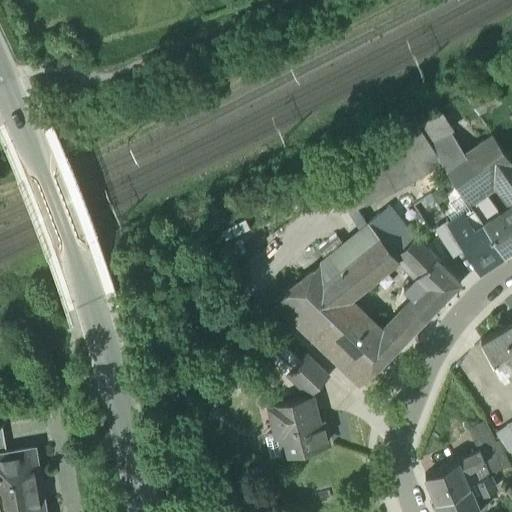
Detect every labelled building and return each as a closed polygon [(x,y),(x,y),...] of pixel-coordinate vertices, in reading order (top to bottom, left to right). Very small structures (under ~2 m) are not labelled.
[(492,83),(468,97),(477,113),(502,99),(492,83)] [(446,109),(418,124),(444,164),(446,167),(469,152),(453,129),(457,126),(446,109)] [(444,164),(418,124),(329,172),(350,211),(444,164)] [(511,161),(493,135),(473,149),(491,174),(511,204),(511,161)] [(469,152),(446,167),(463,194),(477,183),(491,174),(473,149),(469,152)] [(477,183),(463,194),(470,204),(485,194),(477,183)] [(394,203),(369,223),(387,245),(389,242),(411,220),(394,203)] [(484,225),(473,210),(451,225),(451,226),(480,269),(503,254),(484,225)] [(411,220),(389,242),(401,254),(420,272),(435,257),(425,247),(434,238),(413,218),(411,220)] [(498,218),(484,225),(503,254),(511,247),(511,227),(510,224),(505,227),(498,218)] [(387,245),(369,223),(296,281),(329,313),(344,300),(401,254),(389,242),(387,245)] [(480,269),(451,226),(434,238),(425,247),(435,257),(460,282),(480,269)] [(460,282),(435,257),(420,272),(415,277),(426,287),(399,315),(413,330),(460,282)] [(329,313),(296,281),(273,300),(360,384),(381,363),(329,313)] [(380,334),(344,300),(329,313),(381,363),(413,330),(399,315),(380,334)] [(511,321),(481,340),(501,374),(511,367),(511,321)] [(273,357),(288,372),(305,354),(291,339),(273,357)] [(327,375),(305,354),(288,372),(309,393),(327,375)] [(307,396),(269,406),(276,433),(284,432),(289,453),(325,444),(327,440),(324,424),(317,420),(316,413),(310,409),(307,396)] [(511,420),(498,430),(511,449),(511,448),(511,420)] [(276,433),(266,436),(270,457),(281,454),(281,455),(289,453),(284,432),(276,433)] [(7,452),(0,453),(0,511),(25,511),(44,509),(33,448),(7,452)] [(479,450),(455,461),(462,474),(475,467),(485,462),(479,450)] [(455,461),(424,476),(436,501),(467,485),(462,474),(455,461)] [(485,462),(475,467),(480,479),(491,474),(485,462)] [(480,479),(467,485),(474,498),(497,487),(491,474),(480,479)] [(467,485),(436,501),(441,511),(480,511),(474,498),(467,485)]
